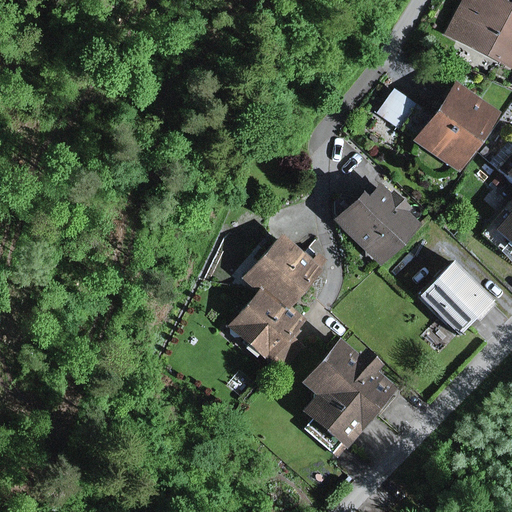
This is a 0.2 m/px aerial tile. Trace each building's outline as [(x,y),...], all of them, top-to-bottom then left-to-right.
[(511,2),(508,0),(462,0),(447,30),(511,63),(511,2)] [(396,82),(377,106),(396,121),(415,97),(396,82)] [(496,117),(450,84),(409,142),(454,175),(496,117)] [(511,159),(503,170),(511,178),(511,159)] [(376,177),(334,217),(380,264),(422,224),(376,177)] [(511,204),(492,226),(511,243),(511,204)] [(260,287),(285,309),(290,305),(322,268),(278,230),(241,271),(260,287)] [(450,259),(413,297),(455,338),(493,300),(450,259)] [(260,287),(227,324),(268,360),(293,332),(305,318),(290,305),(285,309),(260,287)] [(293,332),(268,360),(282,372),(307,344),(293,332)] [(395,392),(332,339),(291,388),(304,399),(291,415),(340,456),(395,392)]
